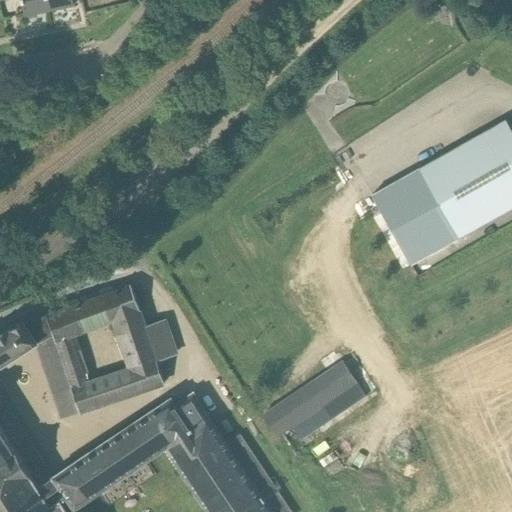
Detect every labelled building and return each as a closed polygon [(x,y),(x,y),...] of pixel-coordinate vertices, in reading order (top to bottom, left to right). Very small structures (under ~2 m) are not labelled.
[(47,0),(21,0),(25,15),(50,10),(47,0)] [(47,0),(50,10),(74,5),(73,0),(47,0)] [(419,169),(372,195),(412,265),(511,208),(511,130),(506,120),(419,169)] [(164,384),(156,361),(175,355),(164,322),(145,329),(131,287),(48,316),(26,323),(36,345),(62,420),(164,384)] [(0,335),(0,511),(79,511),(76,506),(164,447),(207,511),(290,511),(240,436),(226,446),(194,399),(177,410),(172,403),(39,488),(0,427),(0,367),(36,345),(26,323),(24,320),(0,335)] [(281,402),(263,414),(277,436),(291,427),(293,426),(302,439),(365,397),(358,383),(343,361),(281,402)]
